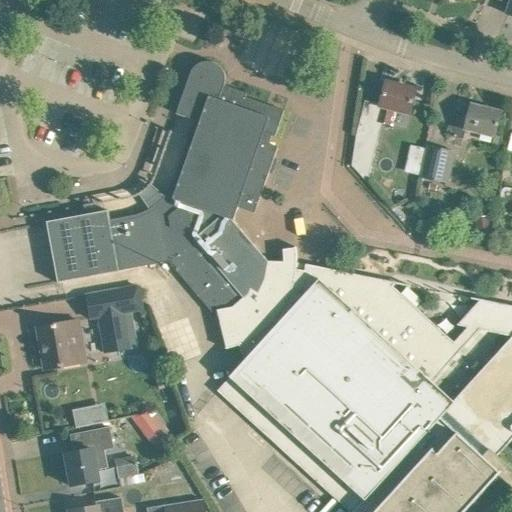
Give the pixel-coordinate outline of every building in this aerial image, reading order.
[(151,208),(149,209),(143,212),(133,215),(110,220),(111,220),(120,271),(127,269),(169,262),(212,312),(218,311),(226,348),(226,349),(234,347),(237,346),(240,345),(243,344),(247,342),(253,358),(247,364),(224,387),(353,511),(446,511),(492,462),(497,457),(498,455),(499,455),(508,445),(511,440),(511,305),(481,300),(459,324),(458,324),(458,325),(469,328),(455,343),(393,286),(396,284),(397,284),(397,283),(321,267),(307,264),(305,271),(297,270),(297,263),(297,258),(296,247),(295,247),(295,248),(284,250),(284,255),(284,261),(284,262),(276,261),(269,261),(234,221),(239,208),(255,213),(258,203),(278,147),(269,144),(272,136),(275,137),(285,111),(273,107),(269,105),(246,97),(247,93),(228,87),(227,86),(225,85),(226,79),(225,75),(224,72),(220,66),(215,63),(211,62),(208,62),(201,63),(195,67),(193,71),(191,72),(188,81),(184,93),(180,105),(177,114),(195,120),(175,176),(170,188),(164,196),(163,198),(157,194),(147,201),(151,208)] [(356,135),(352,165),(368,182),(382,122),(392,124),(396,110),(410,114),(416,90),(387,83),(381,105),(365,101),(356,135)] [(454,137),(464,139),(466,130),(495,137),(502,112),(472,105),(468,120),(459,118),(454,137)] [(456,152),(428,146),(421,178),(449,184),(456,152)] [(109,211),(47,222),(59,283),(120,272),(120,271),(111,220),(110,220),(109,211)] [(138,286),(85,295),(89,319),(98,317),(104,353),(128,348),(122,313),(129,312),(142,309),(138,286)] [(36,328),(43,369),(85,361),(78,321),(36,328)] [(133,416),(148,447),(166,438),(150,407),(133,416)] [(112,433),(115,433),(121,431),(119,420),(110,422),(112,433)] [(89,449),(63,454),(69,486),(98,480),(96,470),(106,468),(102,450),(112,448),(107,427),(77,433),(77,435),(86,433),(89,449)] [(115,459),(118,477),(136,474),(133,456),(115,459)] [(123,511),(121,497),(95,502),(95,507),(68,511),(123,511)] [(163,505),(164,511),(203,511),(202,499),(163,505)]
